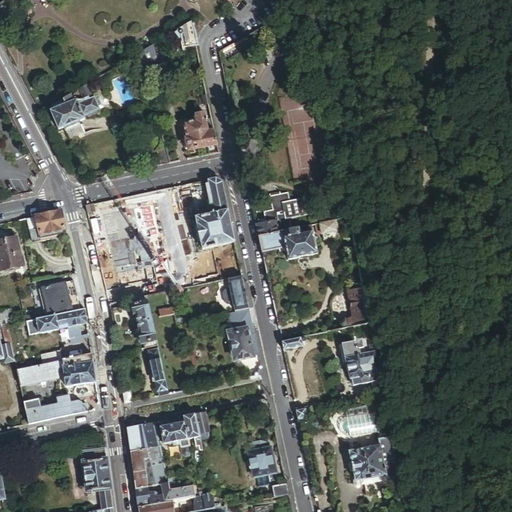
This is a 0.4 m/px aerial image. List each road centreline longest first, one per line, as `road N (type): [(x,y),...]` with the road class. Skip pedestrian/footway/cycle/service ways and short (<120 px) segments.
road 1 (residential): [(68,198),(230,164),(305,511)]
road 2 (secondary): [(114,421),(68,198)]
road 3 (secondary): [(68,198),(0,69)]
